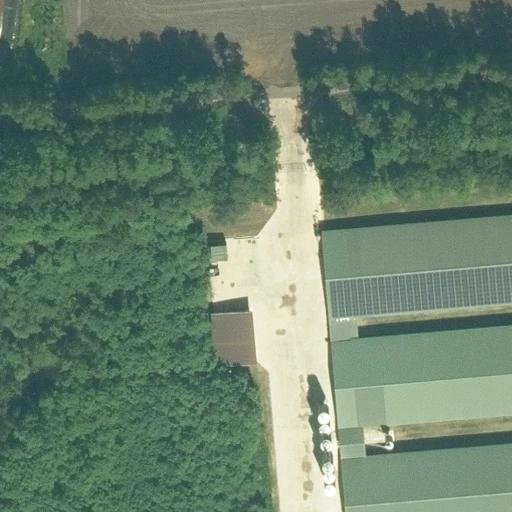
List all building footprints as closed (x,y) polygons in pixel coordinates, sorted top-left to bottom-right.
[(511,209),(317,226),(326,326),(354,323),(353,313),(511,298),(511,209)] [(205,242),(208,255),(223,252),(220,239),(205,242)] [(248,304),(208,308),(212,361),(253,357),(248,304)] [(511,318),(355,333),(354,323),(326,326),(336,439),(360,437),(358,423),(511,409),(511,318)] [(511,511),(511,437),(361,451),(360,437),(336,439),(342,511),(511,511)]
